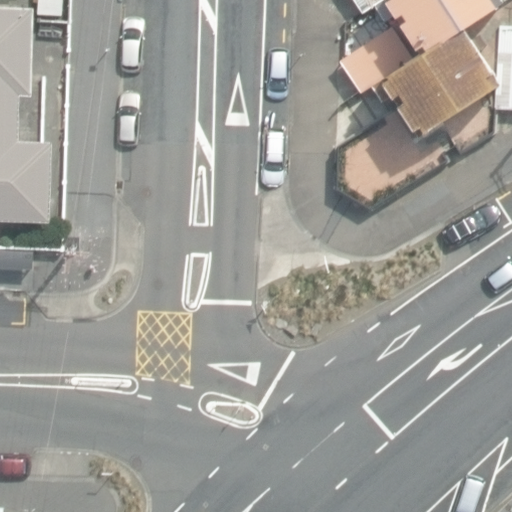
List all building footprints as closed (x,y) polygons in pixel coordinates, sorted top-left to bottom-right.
[(69,0),(41,0),(41,13),(69,14),(69,0)] [(385,0),(378,5),(388,20),(396,15),(418,49),(410,55),(394,29),(344,60),(364,92),(377,84),(378,85),(467,30),(499,9),(493,0),(385,0)] [(356,0),(364,12),(377,4),(378,5),(385,0),(356,0)] [(0,217),(51,219),(53,140),(19,139),(20,93),(34,94),(36,8),(0,6),(0,217)] [(503,108),(511,108),(511,29),(506,30),(503,108)] [(467,30),(378,85),(388,101),(396,96),(422,137),(500,87),(502,86),(500,83),(467,30)]
